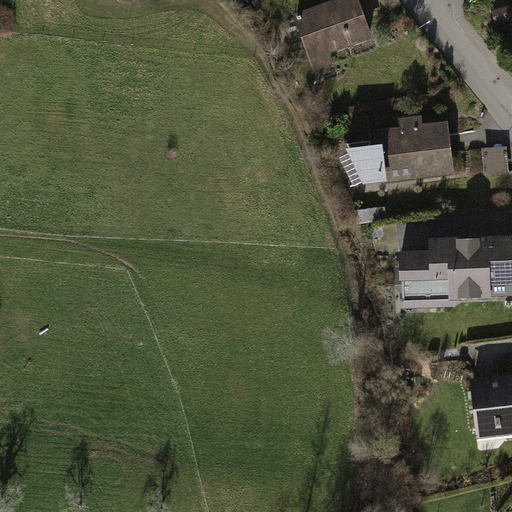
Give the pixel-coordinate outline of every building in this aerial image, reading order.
[(334,54),(377,38),(363,0),(347,0),(299,18),(319,70),(337,63),(334,54)] [(372,189),(458,176),(453,125),(428,128),(426,116),(403,120),(405,127),(382,132),(381,149),(354,153),(372,189)] [(488,173),(511,171),(511,165),(510,148),(486,150),(488,173)] [(511,231),(436,234),(436,249),(407,250),(408,277),(457,276),(458,295),(511,293),(511,231)] [(478,438),(511,434),(511,374),(472,378),(478,438)]
